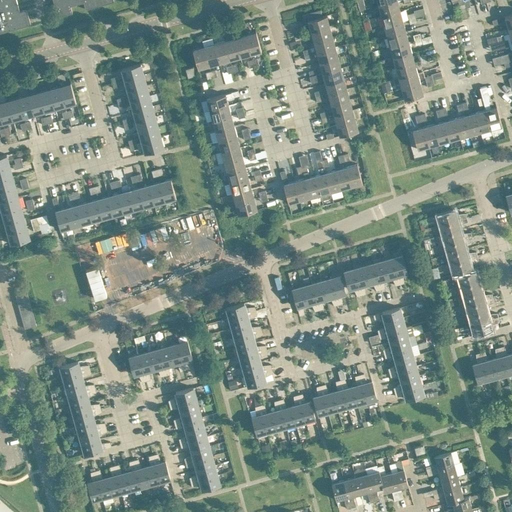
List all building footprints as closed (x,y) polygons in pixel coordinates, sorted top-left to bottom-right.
[(20,11),(18,6),(16,0),(0,0),(0,8),(6,31),(31,24),(27,10),(20,11)] [(83,2),(82,0),(53,0),(54,3),(58,17),(72,13),(70,5),(83,2)] [(82,0),(83,2),(85,9),(88,8),(92,7),(114,1),(113,0),(82,0)] [(362,0),(357,0),(360,10),(365,9),(362,0)] [(401,10),(397,0),(395,0),(378,5),(381,15),(401,10)] [(463,0),(451,0),(452,2),(459,1),(459,2),(459,3),(460,9),(465,8),(463,1),(463,0)] [(329,26),(326,15),(322,16),(321,9),(302,14),(304,22),(307,21),(310,31),(329,26)] [(403,20),(401,10),(381,15),(384,25),(403,20)] [(406,30),(403,20),(384,25),(387,36),(406,30)] [(332,36),(329,26),(310,31),(313,41),(332,36)] [(409,41),(406,31),(406,30),(387,36),(389,46),(409,41)] [(261,51),(256,31),(246,34),(251,54),(261,51)] [(251,54),(246,34),(235,37),(240,57),(251,54)] [(335,46),(332,36),(313,41),(316,52),(335,46)] [(240,57),(235,37),(225,40),(230,60),(240,57)] [(508,38),(505,39),(498,41),(496,41),(498,48),(509,45),(508,38)] [(230,60),(225,40),(214,43),(219,63),(230,60)] [(412,51),(409,41),(389,46),(392,57),(412,51)] [(219,63),(214,43),(203,46),(208,65),(219,63)] [(455,83),(464,81),(457,43),(448,45),(455,83)] [(208,65),(203,46),(193,49),(198,68),(208,65)] [(338,57),(335,46),(316,52),(319,62),(338,57)] [(415,62),(412,51),(392,57),(395,67),(415,62)] [(492,67),(501,64),(499,56),(490,58),(492,67)] [(341,67),(338,57),(319,62),(322,72),(341,67)] [(418,72),(415,62),(395,67),(398,78),(418,72)] [(121,68),(124,79),(144,74),(141,63),(121,68)] [(188,77),(192,75),(195,75),(193,66),(185,68),(188,77)] [(341,67),(322,72),(320,73),(322,80),(324,80),(325,83),(344,78),(341,67)] [(494,76),(503,74),(501,67),(493,69),(494,76)] [(421,83),(418,73),(418,72),(398,78),(401,88),(421,83)] [(320,73),(316,74),(309,76),(311,83),(322,80),(320,73)] [(147,84),(144,74),(124,79),(127,89),(147,84)] [(347,88),(344,78),(325,83),(327,93),(347,88)] [(76,102),(71,83),(60,86),(66,105),(76,102)] [(424,94),(421,83),(401,88),(404,99),(424,94)] [(150,95),(147,84),(127,89),(130,100),(150,95)] [(66,105),(60,86),(49,88),(55,108),(66,105)] [(55,108),(49,88),(39,91),(45,111),(55,108)] [(350,98),(347,88),(327,93),(330,104),(350,98)] [(45,111),(39,91),(29,94),(34,114),(45,111)] [(233,97),(231,93),(206,99),(209,110),(229,105),(227,99),(233,97)] [(34,114),(29,94),(19,97),(24,117),(34,114)] [(153,105),(150,95),(130,100),(133,110),(153,105)] [(482,97),(484,103),(488,102),(490,102),(488,95),(482,97)] [(24,117),(19,97),(8,100),(13,120),(24,117)] [(352,109),(350,98),(330,104),(333,114),(352,109)] [(13,120),(8,100),(0,102),(0,112),(3,122),(13,120)] [(484,103),(484,104),(485,109),(490,129),(501,126),(496,106),(490,108),(488,102),(484,103)] [(155,115),(153,105),(133,110),(136,121),(155,115)] [(232,116),(229,105),(209,110),(212,121),(232,116)] [(355,119),(352,109),(333,114),(336,125),(355,119)] [(490,129),(485,109),(475,112),(480,131),(490,129)] [(480,131),(475,112),(464,115),(469,134),(480,131)] [(158,126),(155,115),(136,121),(139,131),(158,126)] [(469,134),(464,115),(454,118),(459,137),(469,134)] [(235,126),(232,116),(212,121),(215,132),(235,126)] [(459,137),(454,118),(443,121),(449,140),(459,137)] [(358,130),(355,119),(336,125),(339,136),(358,130)] [(449,140),(443,121),(433,123),(438,143),(449,140)] [(438,143),(433,123),(422,126),(428,146),(438,143)] [(161,136),(158,126),(139,131),(142,142),(161,136)] [(238,136),(235,126),(215,132),(218,142),(238,136)] [(428,146),(422,126),(412,129),(417,149),(428,146)] [(164,147),(161,136),(142,142),(145,152),(164,147)] [(240,147),(238,136),(218,142),(221,152),(240,147)] [(243,157),(240,147),(221,152),(224,163),(243,157)] [(0,167),(10,165),(7,154),(0,155),(0,167)] [(246,168),(243,157),(224,163),(227,173),(246,168)] [(357,163),(346,166),(352,186),(362,183),(357,163)] [(0,178),(13,175),(10,165),(0,167),(0,178)] [(352,186),(346,166),(336,169),(341,189),(352,186)] [(330,191),(325,172),(324,167),(319,168),(318,168),(320,174),(315,175),(320,194),(330,191)] [(249,178),(246,168),(227,173),(230,184),(249,178)] [(341,189),(336,169),(325,172),(330,191),(341,189)] [(320,194),(315,175),(309,176),(307,171),(303,172),(305,178),(310,197),(320,194)] [(0,189),(16,186),(13,175),(0,178),(0,189)] [(176,197),(171,178),(159,181),(165,200),(176,197)] [(252,188),(249,178),(230,184),(232,194),(252,188)] [(310,197),(305,178),(294,181),(299,200),(310,197)] [(165,200),(159,181),(149,184),(155,203),(165,200)] [(299,200),(294,181),(283,183),(288,203),(299,200)] [(155,203),(149,184),(139,187),(144,206),(155,203)] [(0,201),(19,196),(16,186),(0,189),(0,201)] [(144,206),(139,187),(128,190),(133,209),(144,206)] [(255,198),(252,188),(232,194),(235,204),(255,198)] [(133,209),(128,190),(118,192),(123,212),(133,209)] [(123,212),(118,192),(108,195),(113,215),(123,212)] [(113,215),(108,195),(97,198),(102,218),(113,215)] [(22,207),(19,196),(0,201),(0,203),(2,212),(22,207)] [(102,218),(97,198),(87,201),(92,221),(102,218)] [(257,209),(255,198),(235,204),(238,214),(257,209)] [(92,221),(87,201),(76,204),(81,223),(92,221)] [(81,223),(76,204),(66,207),(72,226),(81,223)] [(24,217),(22,207),(2,212),(5,222),(24,217)] [(72,226),(66,207),(55,210),(61,229),(72,226)] [(456,213),(455,209),(438,214),(440,224),(466,217),(465,212),(456,213)] [(27,227),(24,217),(5,222),(8,233),(27,227)] [(468,222),(466,217),(440,224),(443,234),(461,229),(460,225),(468,222)] [(30,238),(27,227),(8,233),(11,243),(30,238)] [(462,233),(461,229),(443,234),(446,243),(472,236),(471,232),(462,233)] [(473,240),(472,236),(446,243),(448,253),(466,248),(465,244),(473,240)] [(467,252),(466,248),(448,253),(451,263),(477,255),(476,251),(467,252)] [(407,272),(402,255),(392,257),(399,284),(404,283),(403,273),(407,272)] [(479,260),(477,255),(451,263),(454,272),(472,267),(471,264),(479,260)] [(399,284),(392,257),(382,260),(387,278),(391,277),(395,285),(399,284)] [(387,278),(382,260),(373,263),(380,290),(385,288),(384,279),(387,278)] [(380,290),(373,263),(363,265),(368,283),(372,282),(376,291),(380,290)] [(368,283),(363,265),(353,268),(361,295),(365,294),(364,284),(368,283)] [(361,295),(353,268),(344,271),(349,289),(353,288),(357,296),(361,295)] [(478,275),(477,270),(459,275),(462,285),(488,278),(487,274),(478,275)] [(346,293),(341,275),(331,278),(338,304),(343,303),(342,294),(346,293)] [(338,304),(331,278),(321,280),(326,298),(330,297),(334,305),(338,304)] [(489,282),(488,278),(462,285),(464,295),(482,290),(481,286),(489,282)] [(326,298),(321,280),(311,283),(318,310),(323,308),(322,299),(326,298)] [(318,310),(311,283),(302,286),(307,303),(311,302),(315,311),(318,310)] [(307,303),(302,286),(292,288),(299,315),(304,314),(303,304),(307,303)] [(27,290),(15,293),(17,299),(28,296),(27,290)] [(483,294),(482,290),(464,295),(467,304),(493,297),(492,293),(483,294)] [(30,302),(28,296),(17,299),(18,305),(30,302)] [(495,301),(493,297),(467,304),(470,314),(487,309),(486,305),(495,301)] [(31,308),(30,302),(18,305),(20,311),(31,308)] [(244,303),(226,307),(229,318),(256,310),(254,305),(245,307),(244,303)] [(384,318),(385,322),(403,317),(400,307),(373,314),(374,319),(384,318)] [(33,313),(31,308),(20,311),(21,317),(33,313)] [(488,313),(487,309),(470,314),(472,324),(499,317),(498,312),(488,313)] [(257,315),(256,310),(229,318),(232,327),(250,322),(249,318),(257,315)] [(35,319),(33,313),(21,317),(23,322),(35,319)] [(405,327),(403,317),(385,322),(386,325),(377,329),(379,334),(405,327)] [(500,321),(499,317),(472,324),(475,333),(492,329),(491,325),(500,321)] [(36,325),(35,319),(23,322),(25,328),(36,325)] [(251,326),(250,322),(232,327),(235,337),(261,330),(260,325),(251,326)] [(408,336),(405,327),(379,334),(380,338),(389,337),(390,341),(408,336)] [(262,334),(261,330),(235,337),(237,347),(255,342),(254,338),(262,334)] [(380,341),(380,338),(379,334),(369,337),(371,343),(380,341)] [(410,346),(408,336),(390,341),(391,345),(383,349),(384,353),(410,346)] [(192,358),(187,340),(177,343),(181,356),(185,369),(189,368),(188,359),(192,358)] [(256,346),(255,342),(237,347),(240,356),(267,349),(265,344),(256,346)] [(185,369),(181,356),(177,343),(168,345),(171,356),(172,363),(176,362),(180,371),(185,369)] [(172,363),(171,356),(168,345),(158,348),(160,356),(165,375),(170,374),(169,364),(172,363)] [(511,371),(511,356),(511,353),(508,354),(504,345),(499,346),(502,356),(506,373),(511,371)] [(413,356),(410,346),(384,353),(385,357),(394,356),(395,360),(413,356)] [(506,373),(502,356),(499,346),(495,347),(496,357),(492,358),(497,376),(506,373)] [(165,375),(160,356),(158,348),(148,351),(150,356),(153,368),(157,367),(161,376),(165,375)] [(259,357),(261,356),(268,353),(267,349),(240,356),(243,366),(260,361),(259,357)] [(497,376),(492,358),(488,359),(484,350),(480,352),(481,356),(487,379),(497,376)] [(153,368),(150,356),(148,351),(139,353),(139,356),(146,380),(150,379),(149,369),(153,368)] [(487,379),(481,356),(480,352),(476,353),(477,362),(473,364),(477,381),(487,379)] [(146,380),(139,356),(139,353),(129,356),(134,374),(138,373),(142,381),(146,380)] [(416,366),(413,356),(395,360),(396,364),(388,368),(389,373),(416,366)] [(79,365),(78,361),(60,366),(63,376),(90,369),(88,364),(79,365)] [(261,365),(260,361),(243,366),(245,376),(272,368),(271,364),(261,365)] [(418,375),(416,366),(389,373),(390,377),(399,376),(401,379),(418,375)] [(273,372),(272,368),(245,376),(248,385),(266,380),(265,376),(273,372)] [(91,373),(90,369),(63,376),(66,385),(83,381),(82,377),(91,373)] [(364,373),(359,374),(367,401),(376,398),(372,380),(368,381),(364,373)] [(367,401),(359,374),(355,375),(356,384),(352,385),(357,403),(367,401)] [(421,384),(418,375),(401,379),(402,383),(393,387),(394,392),(421,384)] [(357,403),(352,385),(349,386),(344,378),(340,379),(347,406),(357,403)] [(347,406),(340,379),(336,380),(337,390),(333,391),(338,409),(347,406)] [(84,384),(83,381),(66,385),(68,395),(95,388),(94,383),(84,384)] [(338,409),(333,391),(329,392),(325,383),(321,385),(328,411),(338,409)] [(423,394),(421,385),(421,384),(394,392),(395,396),(405,394),(406,399),(423,394)] [(328,411),(321,385),(316,386),(317,395),(313,396),(318,414),(328,411)] [(168,400),(169,404),(196,397),(193,387),(175,392),(176,396),(168,400)] [(96,392),(95,388),(68,395),(71,405),(89,400),(88,396),(96,392)] [(302,393),(298,394),(305,421),(315,418),(310,400),(306,401),(302,393)] [(305,421),(298,394),(294,395),(294,404),(290,405),(295,423),(305,421)] [(198,406),(196,397),(169,404),(170,408),(180,407),(181,412),(198,406)] [(295,423),(290,405),(287,406),(283,398),(279,399),(286,426),(295,423)] [(286,426),(279,399),(274,401),(275,410),(271,411),(276,429),(286,426)] [(90,404),(89,400),(71,405),(74,414),(100,407),(99,403),(90,404)] [(276,429),(271,411),(268,412),(264,404),(260,405),(266,431),(276,429)] [(266,431),(260,405),(255,406),(256,415),(252,416),(257,434),(266,431)] [(201,416),(198,406),(181,412),(182,415),(173,419),(175,423),(201,416)] [(101,411),(100,407),(74,414),(76,424),(94,419),(93,415),(101,411)] [(204,426),(201,416),(175,423),(176,428),(185,427),(186,431),(204,426)] [(95,423),(94,419),(76,424),(79,434),(105,426),(104,422),(95,423)] [(107,431),(105,426),(79,434),(82,444),(99,439),(98,435),(107,431)] [(207,436),(204,426),(186,431),(187,434),(179,438),(180,443),(207,436)] [(209,445),(207,436),(180,443),(181,446),(190,445),(191,450),(209,445)] [(100,442),(99,439),(82,444),(84,453),(111,446),(110,441),(100,442)] [(414,447),(415,452),(416,454),(425,452),(423,444),(414,447)] [(212,455),(209,445),(191,450),(192,453),(184,457),(185,462),(212,455)] [(454,464),(451,452),(434,456),(436,463),(425,466),(427,471),(454,464)] [(157,453),(153,454),(160,481),(170,478),(165,460),(161,461),(157,453)] [(160,481),(153,454),(148,455),(149,465),(146,466),(151,483),(160,481)] [(215,465),(212,455),(185,462),(186,466),(196,465),(197,469),(215,465)] [(151,483),(146,466),(142,467),(138,458),(134,459),(141,486),(151,483)] [(141,486),(134,459),(129,461),(130,470),(126,471),(131,489),(141,486)] [(408,485),(402,465),(401,459),(395,461),(397,470),(391,471),(399,499),(404,497),(401,487),(408,485)] [(131,489),(126,471),(122,472),(118,464),(114,465),(121,491),(131,489)] [(399,499),(391,471),(385,473),(383,464),(377,466),(378,470),(383,486),(384,491),(391,489),(394,500),(399,499)] [(457,476),(454,464),(427,471),(428,476),(439,473),(441,480),(457,476)] [(121,491),(114,465),(110,466),(111,475),(107,476),(112,494),(121,491)] [(217,474),(215,465),(197,469),(198,473),(189,477),(191,481),(217,474)] [(112,494),(107,476),(103,477),(99,469),(95,470),(103,497),(112,494)] [(103,497),(95,470),(90,471),(91,481),(87,482),(92,499),(103,497)] [(383,486),(378,470),(367,473),(375,500),(378,499),(375,488),(383,486)] [(375,500),(367,473),(356,476),(360,493),(367,491),(370,501),(375,500)] [(220,484),(217,474),(191,481),(192,486),(201,485),(202,489),(220,484)] [(360,493),(356,476),(344,479),(351,506),(356,505),(353,494),(360,493)] [(461,487),(457,476),(441,480),(443,487),(432,490),(433,494),(461,487)] [(351,506),(344,479),(332,482),(337,499),(344,497),(347,508),(351,506)] [(464,498),(461,487),(433,494),(434,498),(445,495),(447,503),(452,502),(452,501),(464,498)] [(457,511),(471,508),(468,497),(464,498),(452,501),(452,502),(454,508),(443,511),(457,511)]
